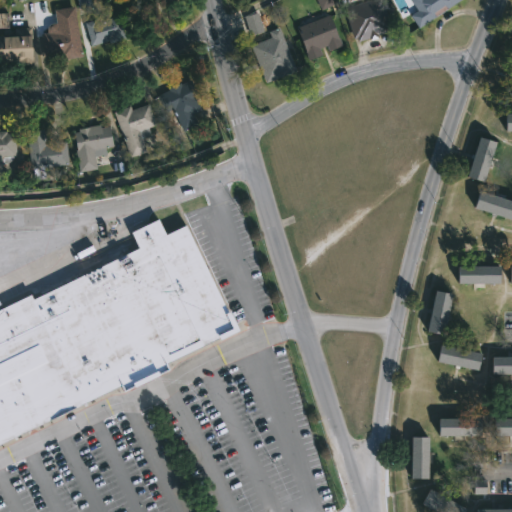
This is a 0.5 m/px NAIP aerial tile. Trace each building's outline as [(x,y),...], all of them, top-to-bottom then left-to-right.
[(90,7),(89,0),(76,0),(77,8),(90,7)] [(333,4),(330,0),(314,0),(320,10),(333,4)] [(379,0),(387,27),(383,28),(385,32),(354,41),(353,38),(351,39),(341,8),(345,7),(342,0),(379,0)] [(409,0),(456,0),(415,28),(407,16),(408,15),(403,6),(408,2),(408,1),(409,0)] [(43,63),(37,34),(44,33),(45,25),(52,23),(50,10),(71,6),(80,56),(43,63)] [(261,32),(246,37),(240,16),(253,12),(252,11),(259,9),(263,21),(258,23),(261,32)] [(339,45),(326,51),(324,46),(317,49),(319,54),(305,60),(293,32),(296,31),(295,27),(326,14),(339,45)] [(116,15),(122,37),(88,46),(81,23),(91,20),(90,18),(97,16),(98,20),(116,15)] [(28,30),(29,38),(27,38),(28,56),(30,56),(30,65),(17,66),(16,61),(0,61),(0,36),(10,36),(10,28),(28,27),(28,30)] [(293,71),(262,84),(247,46),(268,38),(265,31),(276,27),(293,71)] [(189,78),(198,97),(194,99),(198,108),(191,112),(197,124),(182,131),(179,125),(172,129),(167,119),(174,115),(171,108),(165,111),(156,95),(179,82),(179,83),(189,78)] [(144,104),(152,125),(145,128),(148,136),(138,139),(143,152),(127,158),(110,112),(127,106),(128,110),(144,104)] [(511,130),(503,130),(503,112),(511,112),(511,130)] [(96,124),(97,128),(107,126),(111,146),(103,148),(104,155),(91,157),(94,170),(76,172),(70,132),(75,131),(74,128),(96,124)] [(40,131),(42,144),(63,142),(66,165),(41,168),(43,178),(31,180),(29,170),(28,171),(23,131),(40,129),(40,131)] [(0,131),(2,131),(2,133),(12,133),(11,165),(0,165),(0,131)] [(494,141),(482,181),(465,176),(478,136),(494,141)] [(511,201),(511,220),(471,207),(477,190),(511,201)] [(152,220),(159,236),(180,226),(230,332),(159,365),(161,371),(117,392),(114,387),(0,441),(0,307),(25,295),(27,300),(133,249),(126,233),(152,220)] [(474,283),(455,283),(455,266),(497,266),(497,283),(474,283)] [(439,335),(439,337),(421,333),(430,291),(447,295),(439,335)] [(480,353),(476,370),(436,361),(440,344),(480,353)] [(511,373),(510,373),(489,373),(489,357),(511,357),(511,373)] [(433,437),(433,419),(476,420),(476,437),(433,437)] [(511,436),(490,436),(490,420),(511,420),(511,436)] [(406,480),(406,439),(427,439),(426,481),(406,480)] [(462,511),(427,511),(416,505),(427,488),(464,510),(462,511)]
